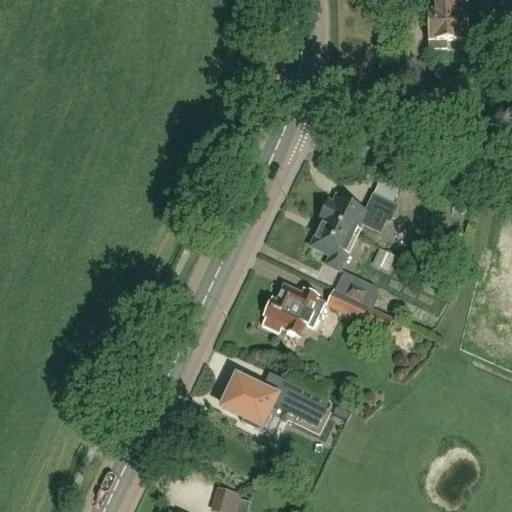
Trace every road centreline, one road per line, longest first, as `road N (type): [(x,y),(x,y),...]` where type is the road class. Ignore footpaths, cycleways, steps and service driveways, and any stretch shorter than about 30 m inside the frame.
road 1 (primary): [(101,511),(282,132)]
road 2 (residential): [(282,132),(511,177)]
road 3 (primary): [(282,132),(300,69),(299,0)]
